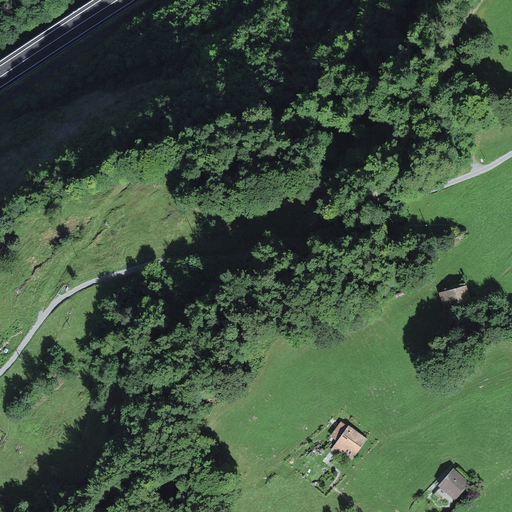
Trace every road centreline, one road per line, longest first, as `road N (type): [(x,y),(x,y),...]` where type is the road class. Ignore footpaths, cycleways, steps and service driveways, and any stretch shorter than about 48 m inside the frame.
road 1 (track): [(354,210),(511,162)]
road 2 (trunk): [(116,0),(0,76)]
